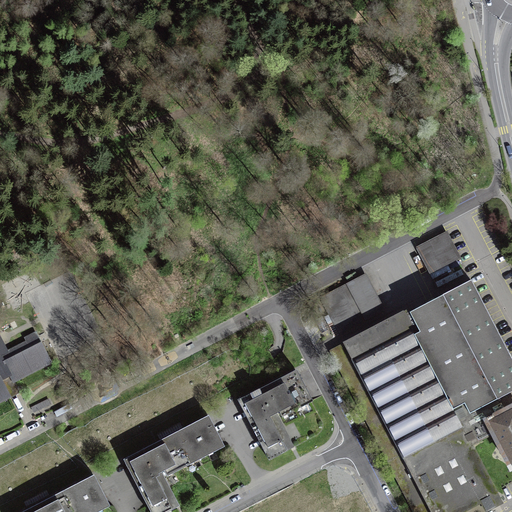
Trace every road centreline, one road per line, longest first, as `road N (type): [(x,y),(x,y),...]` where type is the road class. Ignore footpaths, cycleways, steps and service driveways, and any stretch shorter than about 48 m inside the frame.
road 1 (track): [(260,54),(253,76),(231,96),(144,127),(80,143),(0,133)]
road 2 (residential): [(493,190),(281,300)]
road 3 (residential): [(354,442),(281,300)]
road 4 (residential): [(219,511),(354,442)]
road 5 (primary): [(511,136),(496,60),(504,12)]
